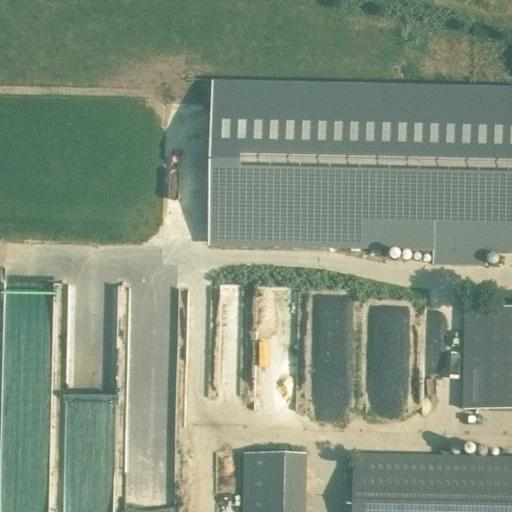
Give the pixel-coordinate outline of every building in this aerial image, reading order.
[(214,245),(444,249),(444,257),(511,258),(511,102),(215,97),(214,245)] [(511,411),(511,310),(465,309),(463,410),(511,411)] [(242,511),(303,511),(305,457),(244,456),(242,511)] [(511,511),(511,461),(354,458),(352,511),(511,511)] [(140,493),(140,511),(182,511),(182,492),(140,493)]
